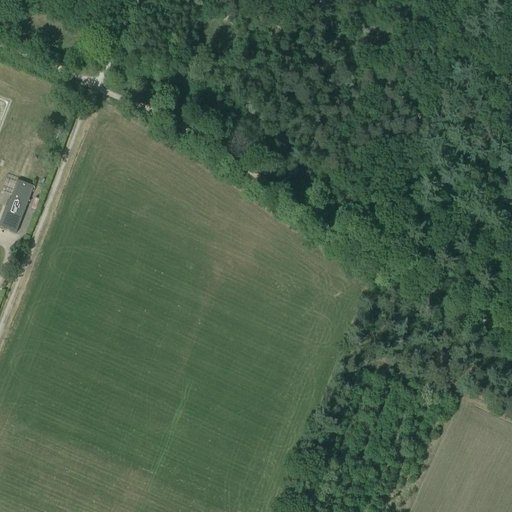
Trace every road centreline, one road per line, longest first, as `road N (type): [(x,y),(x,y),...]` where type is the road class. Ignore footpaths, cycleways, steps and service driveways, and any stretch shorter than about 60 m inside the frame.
road 1 (track): [(0,43),(159,113),(277,196),(511,326)]
road 2 (track): [(95,86),(0,320)]
